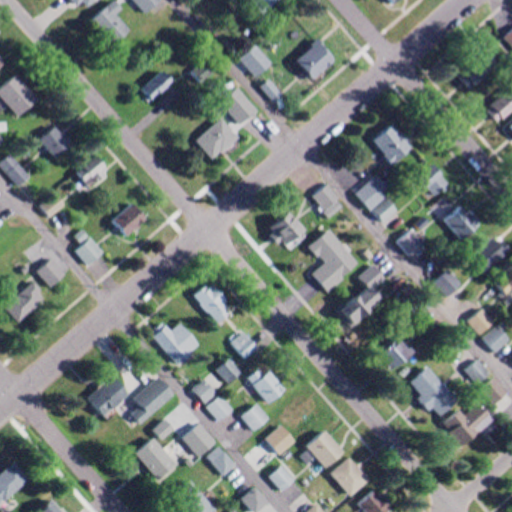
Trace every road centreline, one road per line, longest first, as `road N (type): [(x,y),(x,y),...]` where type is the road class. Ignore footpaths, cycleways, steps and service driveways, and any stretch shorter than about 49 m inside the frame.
road 1 (residential): [(5,0),(453,511)]
road 2 (residential): [(465,0),(0,408)]
road 3 (residential): [(338,0),(511,198)]
road 4 (residential): [(0,372),(121,511)]
